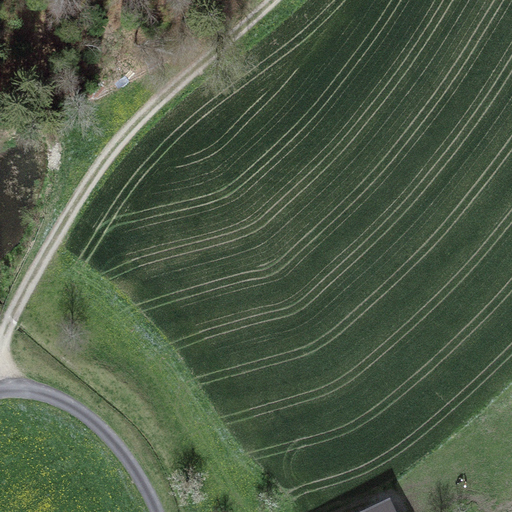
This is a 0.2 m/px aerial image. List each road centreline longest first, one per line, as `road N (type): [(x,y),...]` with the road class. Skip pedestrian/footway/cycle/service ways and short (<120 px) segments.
road 1 (track): [(0,355),(37,270),(102,164),(264,0)]
road 2 (track): [(0,390),(47,395),(90,419),(118,447),(156,511)]
